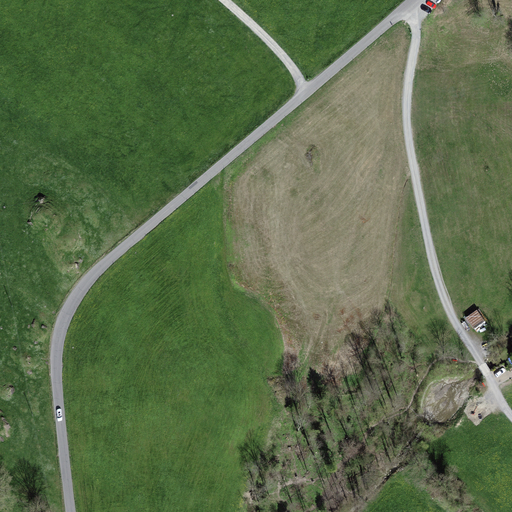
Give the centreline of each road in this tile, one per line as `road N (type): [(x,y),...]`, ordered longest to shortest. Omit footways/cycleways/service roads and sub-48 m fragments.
road 1 (unclassified): [(413,0),(84,284),(63,320),(56,364),(71,511)]
road 2 (track): [(407,6),(416,27),(407,125),(427,240),(451,314),(511,417)]
road 3 (track): [(224,0),(291,66),(305,93)]
